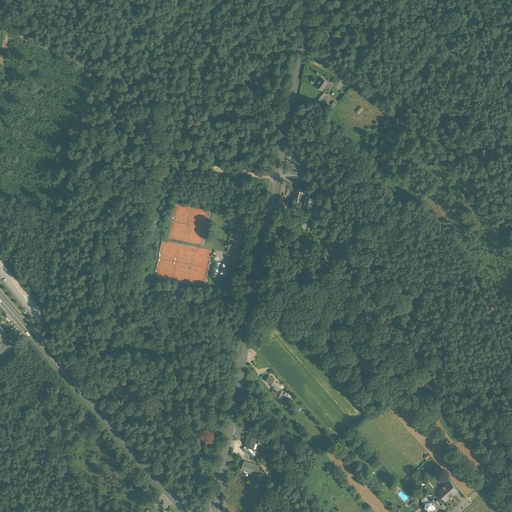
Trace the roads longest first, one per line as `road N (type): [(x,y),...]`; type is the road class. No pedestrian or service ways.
road 1 (tertiary): [(215,511),(310,0)]
road 2 (track): [(7,29),(173,106),(286,124)]
road 3 (tertiary): [(0,297),(184,511)]
road 4 (track): [(90,69),(41,316)]
